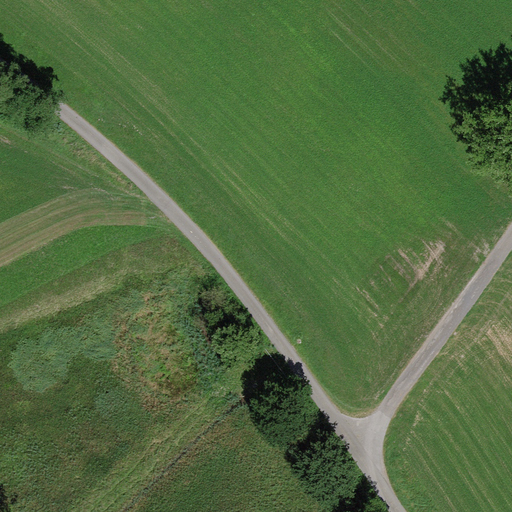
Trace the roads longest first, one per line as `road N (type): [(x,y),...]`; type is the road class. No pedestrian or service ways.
road 1 (track): [(403,511),(347,423),(173,208),(68,115),(0,68)]
road 2 (track): [(347,423),(511,207)]
